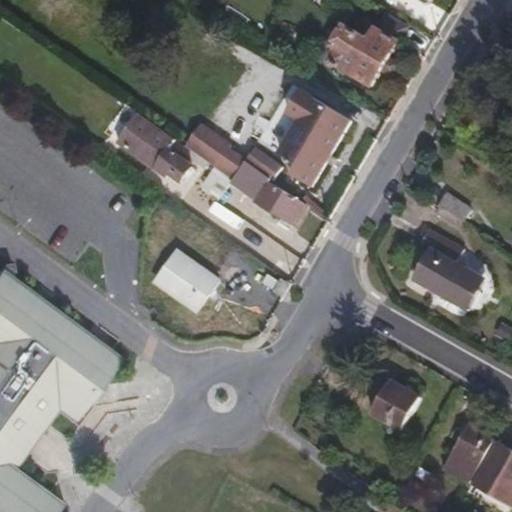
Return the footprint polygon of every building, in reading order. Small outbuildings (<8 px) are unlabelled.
[(388,57),(406,27),(384,14),(369,38),(350,27),(344,27),(335,41),(337,47),(329,61),(371,85),(381,69),(387,72),(394,61),(388,57)] [(178,113),(184,102),(137,69),(130,79),(178,113)] [(312,185),(351,119),(300,89),(287,111),(300,119),(292,134),(288,133),(281,145),(284,147),(280,152),(299,163),(293,173),(294,174),(291,180),(297,183),(300,179),(312,185)] [(230,144),(199,123),(197,126),(228,148),(230,144)] [(184,145),(232,179),(245,160),(228,148),(197,126),(184,145)] [(111,150),(117,140),(104,131),(98,140),(111,150)] [(189,166),(164,148),(158,158),(182,175),(189,166)] [(282,167),(255,148),(245,160),(273,179),(282,167)] [(178,181),(182,175),(158,158),(153,164),(178,181)] [(265,180),(266,177),(243,165),(233,184),(256,198),(254,201),(290,222),(302,202),(265,180)] [(461,221),(470,208),(446,192),(437,205),(461,221)] [(429,227),(420,243),(431,250),(440,234),(429,227)] [(414,279),(447,298),(465,267),(456,262),(463,248),(440,234),(431,250),(414,279)] [(198,310),(218,280),(177,252),(155,282),(198,310)] [(0,511),(50,511),(58,501),(10,467),(2,461),(45,400),(54,407),(70,418),(115,357),(4,277),(10,270),(8,264),(0,264),(0,511)] [(463,307),(480,276),(465,267),(447,298),(463,307)] [(401,432),(420,399),(389,380),(371,413),(401,432)] [(10,467),(54,407),(45,400),(2,461),(10,467)] [(467,484),(494,439),(468,424),(442,469),(467,484)] [(511,490),(511,449),(493,479),(511,490)]
